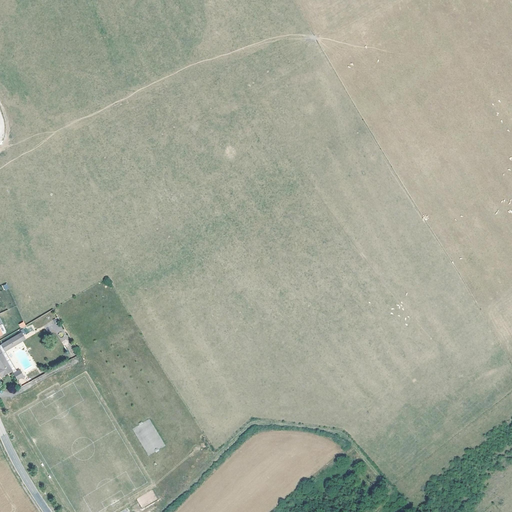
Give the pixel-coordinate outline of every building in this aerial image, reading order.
[(4,345),(24,334),(21,329),(1,341),(4,345)] [(5,348),(23,337),(25,336),(24,334),(4,345),(5,348)] [(0,372),(1,374),(12,368),(7,360),(0,346),(0,366),(0,367),(0,372)] [(7,360),(12,368),(16,366),(11,357),(7,360)] [(17,377),(23,374),(20,368),(14,371),(17,377)]
